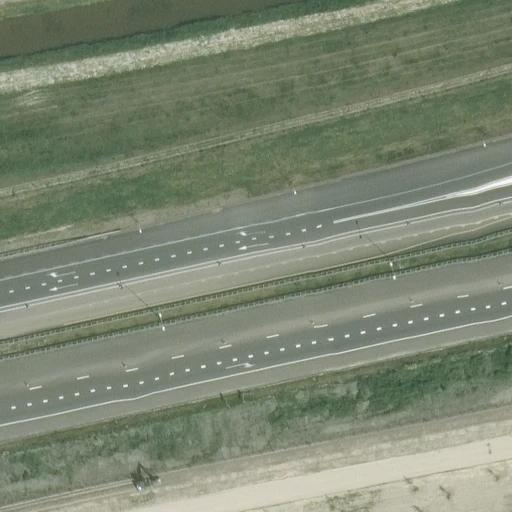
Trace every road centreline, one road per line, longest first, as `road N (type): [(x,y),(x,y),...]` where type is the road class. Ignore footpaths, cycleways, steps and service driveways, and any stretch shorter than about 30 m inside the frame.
road 1 (motorway): [(0,391),(511,279)]
road 2 (motorway): [(339,244),(0,319)]
road 3 (motorway): [(511,175),(339,244)]
road 4 (motorway): [(511,200),(339,244)]
